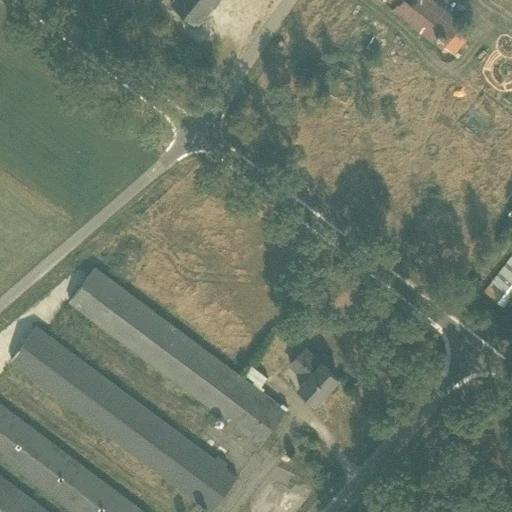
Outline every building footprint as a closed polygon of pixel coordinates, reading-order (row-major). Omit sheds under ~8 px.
[(173,0),(171,4),(197,25),(217,0),(173,0)] [(425,0),(387,0),(382,10),(449,46),(463,20),(425,0)] [(352,67),(335,90),(347,99),(364,76),(352,67)] [(511,255),(485,291),(504,306),(511,295),(511,255)] [(147,270),(123,301),(153,324),(177,293),(147,270)] [(34,328),(8,365),(217,509),(243,471),(34,328)] [(316,403),(338,378),(305,348),(293,362),(312,379),(302,390),(316,403)] [(260,386),(266,378),(250,366),(244,375),(260,386)] [(249,389),(232,413),(277,446),(295,422),(249,389)] [(0,458),(75,511),(152,511),(0,403),(0,458)] [(0,511),(55,511),(0,473),(0,511)]
